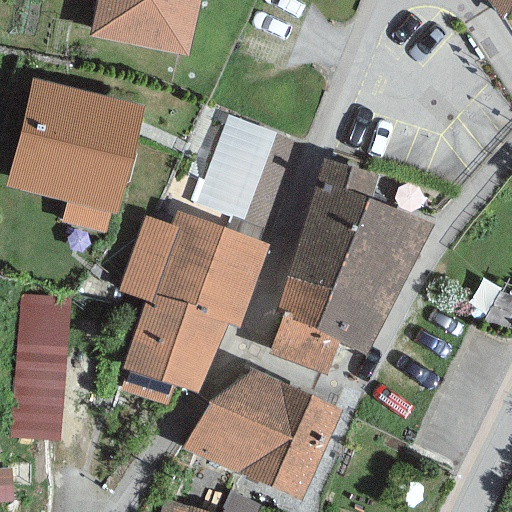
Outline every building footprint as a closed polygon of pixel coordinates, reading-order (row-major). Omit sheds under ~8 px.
[(187,57),(199,0),(96,0),(89,36),(187,57)] [(511,0),(485,0),(500,22),(511,3),(511,0)] [(115,217),(142,107),(32,80),(4,187),(66,202),(61,222),(104,233),(109,215),(115,217)] [(338,344),(364,356),(434,224),(368,199),(378,177),(323,160),(276,308),(284,310),(266,356),(326,376),(338,344)] [(268,244),(174,212),(170,225),(143,216),(118,289),(146,299),(225,327),(238,331),(268,244)] [(197,396),(225,327),(146,299),(120,369),(128,372),(121,391),(164,407),(171,386),(197,396)] [(300,503),(340,413),(248,369),(207,404),(182,450),(300,503)] [(201,511),(162,500),(158,511),(201,511)]
